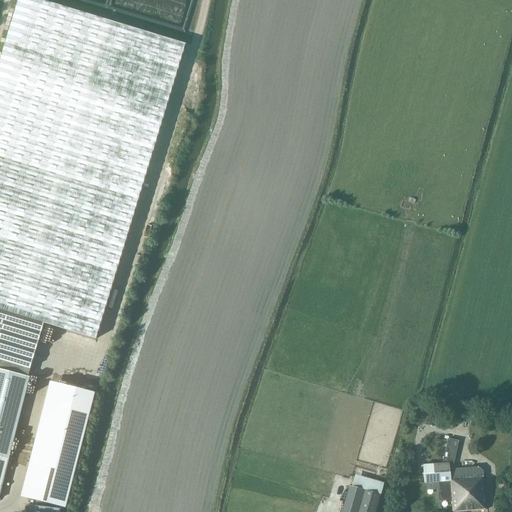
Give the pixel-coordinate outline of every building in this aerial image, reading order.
[(38,0),(18,0),(0,60),(0,149),(123,187),(140,192),(185,45),(38,0)] [(0,149),(0,369),(28,377),(44,324),(96,340),(101,322),(140,192),(123,187),(0,149)] [(0,369),(0,458),(8,460),(29,377),(28,377),(0,369)] [(65,509),(88,416),(94,394),(58,385),(53,407),(29,499),(65,509)] [(448,439),(443,464),(450,463),(450,465),(454,465),(459,441),(448,439)] [(0,492),(8,460),(0,458),(0,492)] [(443,464),(424,465),(425,483),(438,482),(440,501),(452,500),(453,511),(487,510),(484,472),(479,467),(454,469),(454,465),(450,465),(450,463),(443,464)] [(343,511),(376,511),(381,495),(351,487),(343,511)]
